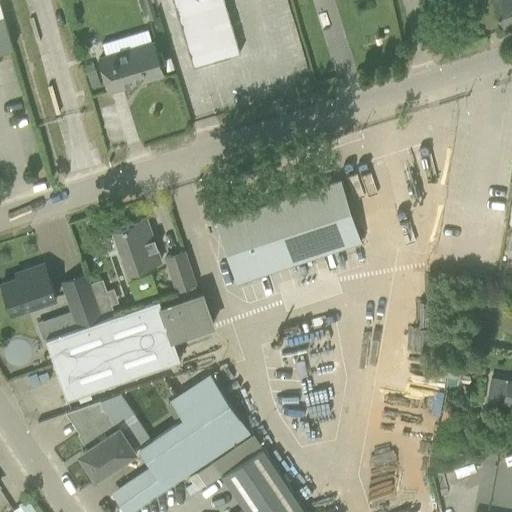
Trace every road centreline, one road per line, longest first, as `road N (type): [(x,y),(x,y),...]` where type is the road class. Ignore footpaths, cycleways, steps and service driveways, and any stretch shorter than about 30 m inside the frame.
road 1 (unclassified): [(0,220),(426,85)]
road 2 (unclassified): [(65,511),(0,410)]
